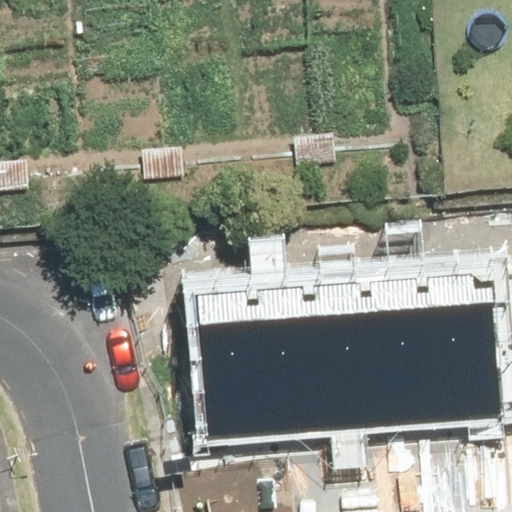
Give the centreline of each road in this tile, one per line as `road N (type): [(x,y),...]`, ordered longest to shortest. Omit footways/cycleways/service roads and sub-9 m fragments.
road 1 (unknown): [(45,309),(21,43),(25,0)]
road 2 (unclassified): [(0,311),(45,309),(82,511)]
